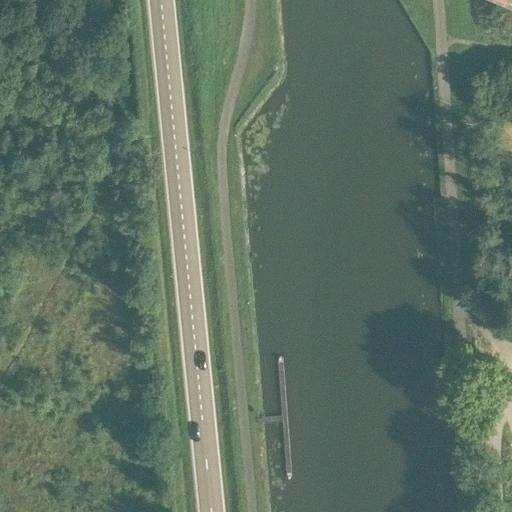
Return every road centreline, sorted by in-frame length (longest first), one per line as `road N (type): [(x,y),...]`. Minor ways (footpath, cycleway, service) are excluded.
road 1 (secondary): [(211,511),(161,0)]
road 2 (unclassified): [(504,386),(493,416),(496,511)]
road 3 (residential): [(0,32),(119,72)]
